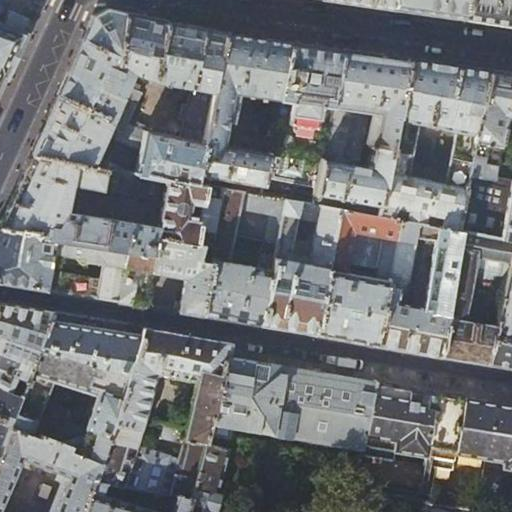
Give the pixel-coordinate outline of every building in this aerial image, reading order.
[(0,0),(0,4),(15,9),(17,0),(0,0)] [(394,0),(393,8),(421,12),(464,18),(466,0),(394,0)] [(511,0),(466,0),(464,18),(492,22),(511,24),(511,0)] [(112,128),(142,141),(140,149),(135,173),(193,184),(195,174),(224,33),(161,20),(120,12),(106,9),(92,16),(90,20),(73,58),(59,91),(57,95),(110,119),(109,121),(112,128)] [(2,27),(3,27),(23,35),(24,34),(29,36),(31,33),(27,22),(28,19),(8,10),(2,27)] [(0,84),(3,77),(5,78),(23,35),(3,27),(2,27),(0,26),(0,84)] [(268,154),(221,146),(225,122),(232,123),(237,94),(278,100),(290,43),(249,37),(224,33),(195,174),(263,185),(268,154)] [(285,200),(312,205),(342,50),(319,47),(290,43),(278,100),(268,154),(263,185),(260,195),(285,200)] [(408,60),(377,55),(342,50),(312,205),(340,210),(377,216),(396,119),(408,60)] [(440,64),(408,60),(396,119),(417,124),(456,133),(475,138),(488,71),(440,64)] [(511,74),(488,71),(475,138),(457,230),(463,231),(511,239),(511,241),(500,296),(494,326),(487,365),(493,366),(511,369),(511,74)] [(44,124),(30,155),(105,168),(109,169),(110,161),(95,154),(104,132),(140,149),(142,141),(112,128),(109,121),(110,119),(57,95),(44,124)] [(407,177),(417,124),(396,119),(377,216),(400,220),(457,230),(475,138),(456,133),(444,185),(407,177)] [(122,171),(113,170),(109,169),(105,168),(30,155),(14,191),(0,222),(0,227),(36,234),(36,237),(54,240),(132,252),(140,254),(143,242),(155,244),(156,237),(195,243),(204,186),(193,184),(135,173),(122,171)] [(115,162),(113,170),(122,171),(123,164),(115,162)] [(214,247),(202,317),(220,320),(260,327),(285,200),(260,195),(204,186),(195,243),(214,247)] [(313,336),(340,210),(312,205),(285,200),(260,327),(286,331),(313,336)] [(340,210),(313,336),(343,341),(375,346),(400,220),(377,216),(340,210)] [(400,220),(375,346),(395,350),(411,352),(441,357),(463,231),(457,230),(400,220)] [(52,253),(54,240),(36,237),(36,234),(0,227),(0,282),(51,291),(54,281),(47,280),(52,253)] [(511,241),(511,239),(463,231),(441,357),(461,361),(487,365),(494,326),(463,321),(469,289),(500,296),(511,241)] [(156,237),(155,244),(153,256),(140,254),(132,252),(122,303),(136,305),(150,308),(152,300),(146,299),(151,272),(184,278),(179,304),(174,303),(173,312),(202,317),(214,247),(195,243),(156,237)] [(122,303),(132,252),(54,240),(52,253),(103,261),(100,279),(60,272),(56,292),(122,303)] [(0,448),(14,411),(53,312),(0,302),(0,448)] [(92,318),(53,312),(14,411),(36,420),(53,379),(97,395),(86,430),(106,438),(143,327),(92,318)] [(229,342),(171,331),(161,330),(143,327),(106,438),(92,481),(105,483),(169,494),(189,497),(203,443),(206,432),(226,356),(229,342)] [(228,357),(226,356),(206,432),(231,437),(233,427),(361,448),(374,382),(364,380),(337,375),(264,363),(228,357)] [(465,395),(374,382),(361,448),(360,454),(393,459),(395,450),(425,455),(423,465),(435,467),(452,470),(455,452),(504,461),(503,467),(511,468),(511,405),(464,398),(465,395)] [(38,438),(30,436),(36,420),(14,411),(0,448),(0,511),(81,511),(92,481),(106,438),(86,430),(82,441),(71,446),(40,435),(38,438)] [(227,449),(203,443),(189,497),(185,511),(209,511),(210,510),(214,511),(215,509),(218,497),(219,494),(215,493),(227,449)] [(435,467),(423,465),(418,496),(431,498),(435,467)] [(122,501),(101,495),(105,483),(92,481),(81,511),(185,511),(189,497),(169,494),(167,502),(170,509),(173,509),(172,511),(159,511),(129,503),(131,497),(123,495),(122,501)] [(349,507),(359,511),(377,511),(383,493),(372,491),(353,489),(349,507)]
